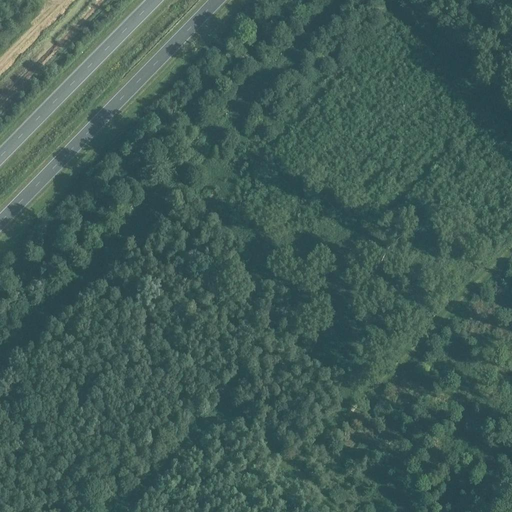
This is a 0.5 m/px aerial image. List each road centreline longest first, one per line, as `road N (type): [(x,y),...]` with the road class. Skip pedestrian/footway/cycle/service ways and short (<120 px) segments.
road 1 (track): [(120,511),(218,417),(240,419),(285,461),(302,460),(511,245)]
road 2 (track): [(0,382),(357,0)]
road 3 (trunk): [(0,222),(217,0)]
road 4 (trunk): [(155,0),(0,157)]
road 5 (track): [(225,415),(216,396),(94,284)]
road 6 (track): [(386,0),(511,117)]
